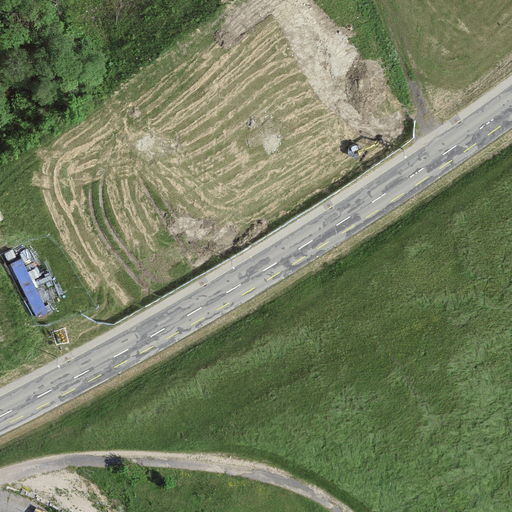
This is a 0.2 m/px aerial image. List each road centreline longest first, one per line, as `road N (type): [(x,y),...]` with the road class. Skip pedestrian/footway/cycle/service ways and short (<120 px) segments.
road 1 (primary): [(0,415),(254,272),(511,104)]
road 2 (track): [(0,478),(36,460),(184,458),(288,481),(330,511)]
road 3 (track): [(446,150),(377,0)]
